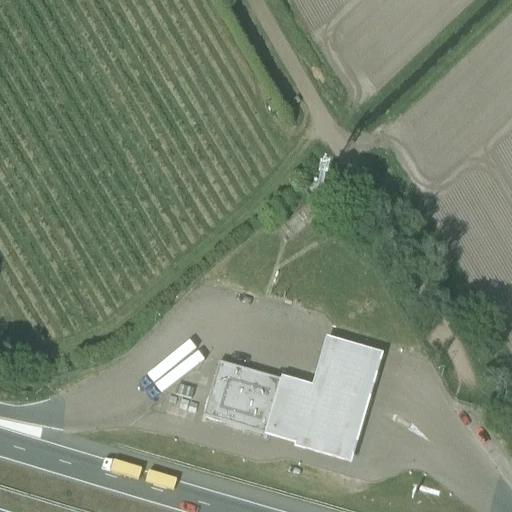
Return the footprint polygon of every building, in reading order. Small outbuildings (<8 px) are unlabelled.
[(274,102),(266,106),(272,117),(280,112),(274,102)] [(222,287),(219,297),(272,313),(275,303),(222,287)] [(181,323),(208,296),(201,289),(173,316),(181,323)] [(280,381),(280,383),(264,438),(263,440),(293,448),(292,453),(348,469),(380,359),(324,342),(310,390),(280,381)] [(218,366),(202,422),(266,441),(283,384),(218,366)]
